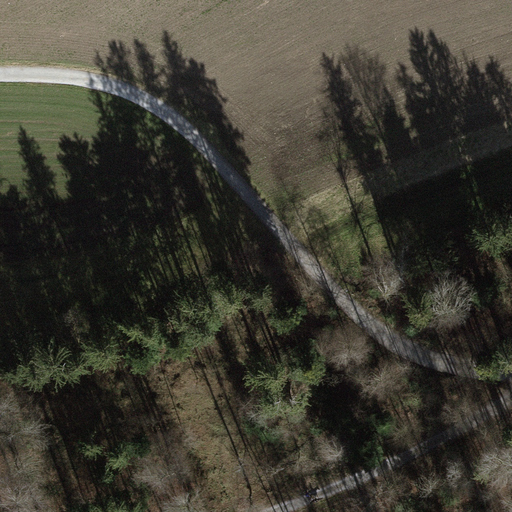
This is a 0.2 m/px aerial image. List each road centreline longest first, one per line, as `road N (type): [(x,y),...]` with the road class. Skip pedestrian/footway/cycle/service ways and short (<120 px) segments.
road 1 (track): [(511,374),(432,360),(381,334),(189,133),(129,91),(59,74),(0,73)]
road 2 (track): [(271,511),(511,396)]
